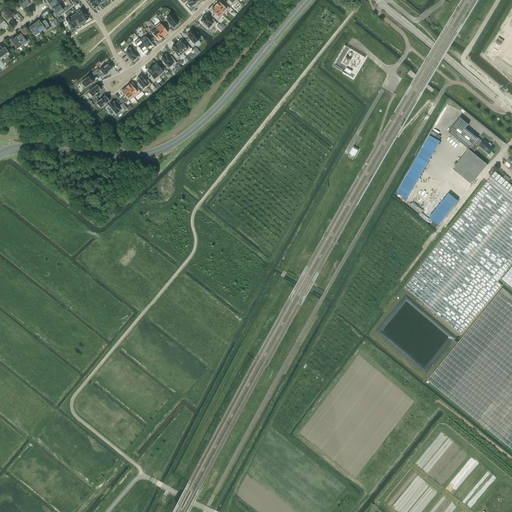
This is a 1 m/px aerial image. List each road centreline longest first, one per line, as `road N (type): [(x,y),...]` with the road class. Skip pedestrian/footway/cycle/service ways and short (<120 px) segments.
road 1 (track): [(347,151),(159,511)]
road 2 (residential): [(511,113),(377,0)]
road 3 (residential): [(209,0),(110,85)]
